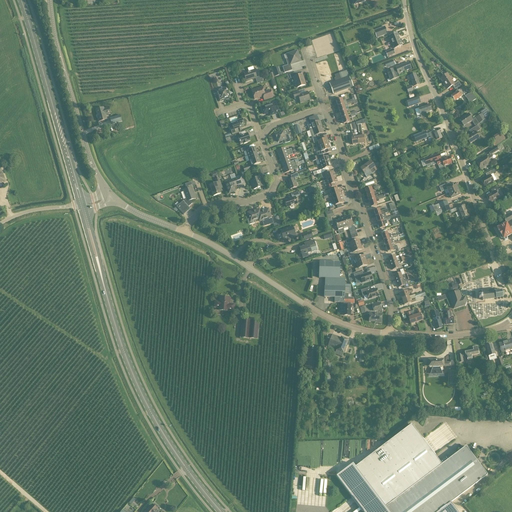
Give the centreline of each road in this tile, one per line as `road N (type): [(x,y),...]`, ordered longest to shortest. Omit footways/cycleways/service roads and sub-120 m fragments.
road 1 (primary): [(221,511),(138,397),(81,204)]
road 2 (unclassified): [(511,286),(416,55),(403,0)]
road 3 (tertiary): [(389,333),(330,319),(184,231)]
road 4 (primary): [(81,204),(21,0)]
road 5 (tertiary): [(108,195),(90,163),(48,0)]
road 6 (residential): [(389,333),(391,306),(357,205)]
road 7 (residential): [(206,208),(268,195),(275,180),(261,138)]
